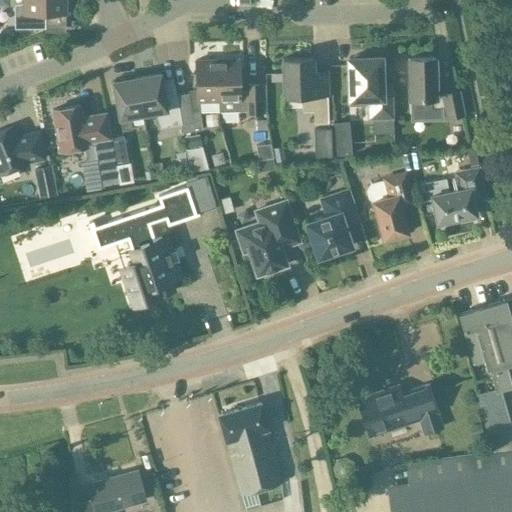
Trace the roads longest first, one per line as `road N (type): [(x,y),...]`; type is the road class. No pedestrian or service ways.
road 1 (tertiary): [(0,398),(168,369),(511,258)]
road 2 (residential): [(122,36),(184,4),(273,1),(303,17),(397,15),(408,0)]
road 3 (residential): [(0,89),(122,36)]
